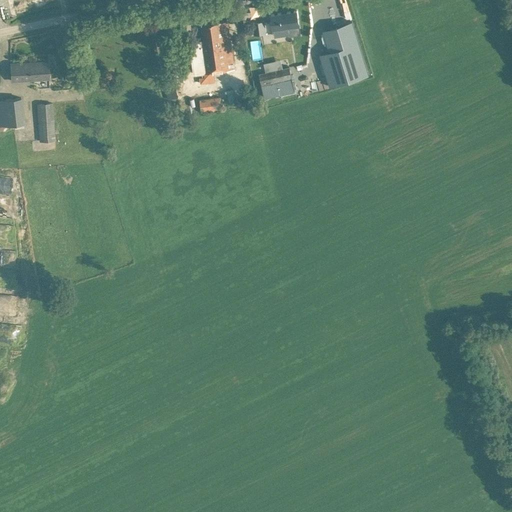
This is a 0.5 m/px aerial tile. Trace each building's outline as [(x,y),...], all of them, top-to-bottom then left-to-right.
[(297,10),(271,14),(273,29),(279,28),(280,31),(284,33),(293,31),(294,34),(300,33),(299,25),(297,10)] [(329,50),(320,53),(327,76),(329,83),(330,85),(369,73),(352,20),(323,29),(329,50)] [(230,35),(229,36),(227,21),(221,21),(202,23),(204,39),(189,42),(195,84),(218,80),(217,70),(235,68),(230,35)] [(253,22),(255,34),(266,33),(264,21),(253,22)] [(11,80),(49,79),(48,62),(11,63),(11,80)] [(259,72),(266,70),(264,63),(258,65),(259,72)] [(289,67),(259,74),(261,85),(292,77),(289,67)] [(179,97),(174,70),(161,73),(167,99),(172,98),(179,97)] [(296,86),(267,95),(270,104),(299,94),(296,86)] [(201,112),(222,109),(219,90),(198,93),(201,112)] [(0,98),(0,125),(22,123),(20,97),(0,98)] [(37,103),(39,141),(55,140),(52,102),(37,103)]
